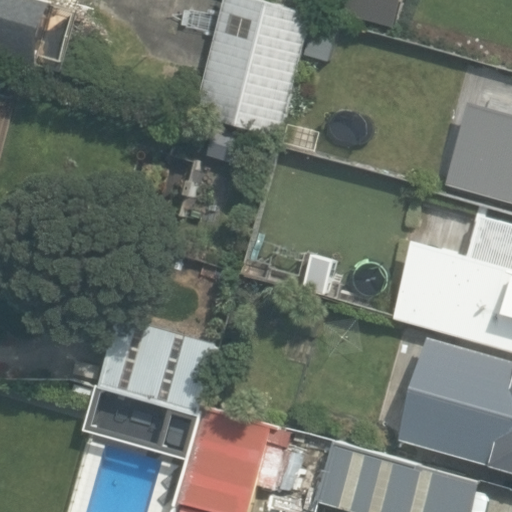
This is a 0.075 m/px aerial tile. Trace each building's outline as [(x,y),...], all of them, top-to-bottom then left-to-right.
[(0,0),(0,55),(46,68),(48,64),(70,70),(87,8),(57,0),(0,0)] [(286,136),(317,15),(258,0),(230,0),(199,120),(223,126),(216,154),(247,162),(256,128),(286,136)] [(352,0),(348,18),(396,31),(404,0),(352,0)] [(511,106),(473,95),(450,177),(511,195),(511,106)] [(417,232),(395,310),(511,343),(511,215),(482,207),(470,247),(417,232)] [(511,352),(432,330),(403,433),(511,463),(511,352)] [(98,376),(85,425),(188,454),(202,404),(98,376)] [(178,511),(220,511),(222,507),(241,511),(247,511),(270,421),(208,405),(181,497),(178,511)] [(382,511),(474,511),(483,475),(338,434),(320,495),(382,511)] [(343,511),(345,506),(320,500),(317,511),(343,511)]
